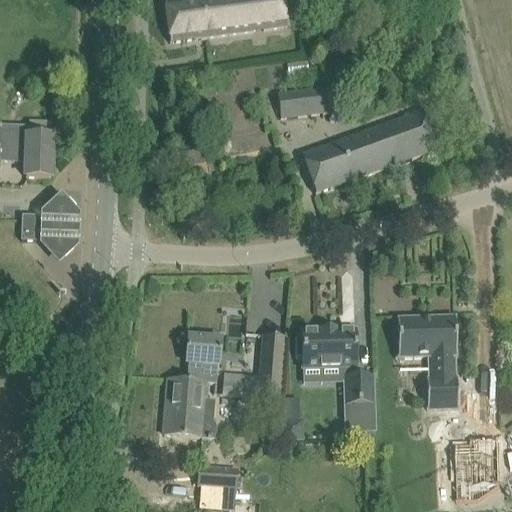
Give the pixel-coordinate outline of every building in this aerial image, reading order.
[(170,46),(190,43),(286,30),(281,0),(201,0),(202,0),(184,3),(165,6),(170,46)] [(281,121),(341,114),(337,90),(278,97),(281,121)] [(436,154),(429,135),(421,114),(355,137),(335,145),(301,157),(308,178),(315,197),(436,154)] [(29,129),(9,128),(0,127),(0,164),(26,165),(26,181),(50,181),(52,139),(28,138),(29,129)] [(207,174),(202,150),(174,157),(178,180),(207,174)] [(35,218),(34,244),(39,244),(39,248),(58,268),(77,250),(79,217),(60,197),(40,215),(40,218),(35,218)] [(35,218),(22,218),(21,243),(34,244),(35,218)] [(288,312),(289,286),(277,285),(276,311),(288,312)] [(456,359),(456,340),(455,320),(397,322),(398,360),(427,359),(426,381),(427,412),(458,411),(457,381),(455,381),(454,359),(456,359)] [(355,333),(338,334),(338,332),(319,332),(319,334),(301,335),(301,340),(297,340),(297,358),(302,358),(302,372),(345,370),(345,380),(344,380),(346,434),(374,433),(372,380),(354,380),(354,370),(356,370),(355,333)] [(219,369),(219,361),(221,341),(188,338),(186,366),(188,366),(186,384),(206,385),(216,386),(217,369),(219,369)] [(282,381),(283,360),(285,340),(263,338),(260,378),(224,374),(222,398),(259,401),(261,379),(282,381)] [(206,385),(186,384),(168,382),(164,438),(184,439),(202,441),(212,442),(214,439),(216,436),(216,433),(216,428),(215,425),(213,422),(215,402),(205,401),(206,385)] [(200,489),(198,511),(212,511),(232,511),(235,492),(236,492),(239,471),(200,467),(197,489),(200,489)]
